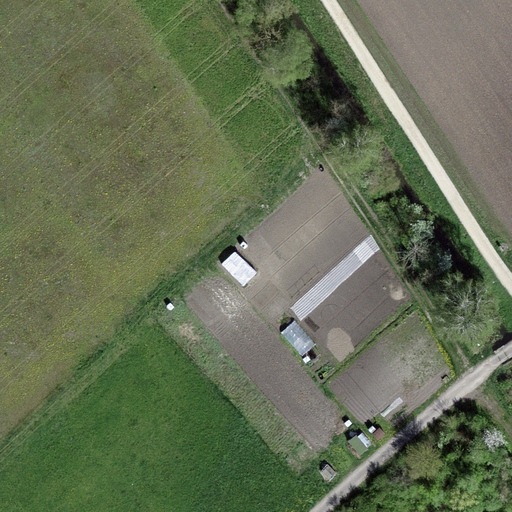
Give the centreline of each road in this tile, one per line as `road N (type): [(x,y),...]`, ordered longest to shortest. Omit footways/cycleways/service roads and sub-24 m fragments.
road 1 (track): [(472,379),(210,0)]
road 2 (track): [(0,460),(316,161)]
road 3 (track): [(511,282),(324,0)]
road 4 (track): [(472,379),(327,511)]
